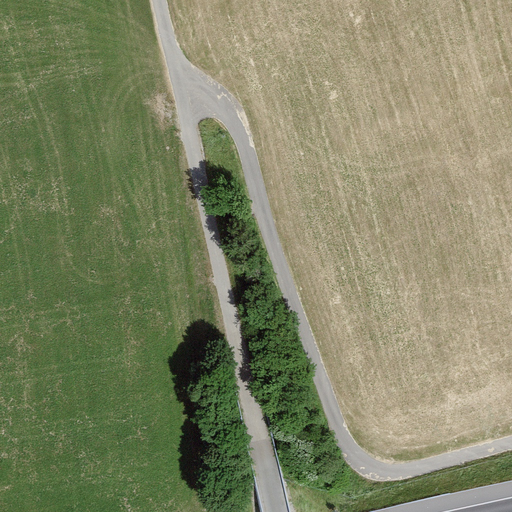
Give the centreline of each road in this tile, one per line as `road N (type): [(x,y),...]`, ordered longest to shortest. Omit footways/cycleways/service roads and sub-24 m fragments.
road 1 (unclassified): [(181,91),(202,95),(232,124),(352,454),(376,469),(406,470),(511,444)]
road 2 (unclassified): [(181,91),(274,511)]
